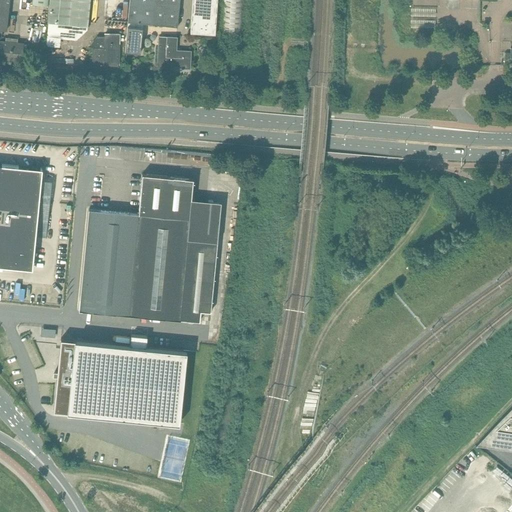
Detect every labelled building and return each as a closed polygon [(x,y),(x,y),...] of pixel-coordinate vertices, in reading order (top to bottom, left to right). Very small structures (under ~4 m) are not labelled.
[(0,0),(0,29),(2,30),(6,30),(9,0),(0,0)] [(49,0),(47,22),(67,24),(69,0),(49,0)] [(69,0),(67,24),(88,26),(90,0),(69,0)] [(129,0),(128,22),(152,24),(154,0),(129,0)] [(154,0),(152,24),(177,27),(179,0),(154,0)] [(192,0),(190,32),(215,34),(217,0),(192,0)] [(221,0),(220,31),(242,33),(243,0),(221,0)] [(127,26),(125,51),(140,53),(143,27),(127,26)] [(93,48),(93,64),(118,65),(119,34),(105,34),(104,48),(93,48)] [(159,36),(157,66),(190,68),(191,51),(176,50),(177,37),(159,36)] [(0,41),(0,57),(21,60),(23,44),(17,43),(17,39),(6,38),(5,42),(0,41)] [(0,164),(0,265),(32,269),(41,179),(42,168),(0,164)] [(139,214),(130,314),(199,321),(200,311),(211,312),(211,304),(214,275),(217,241),(187,238),(191,199),(193,178),(142,173),(142,174),(138,214),(139,214)] [(80,309),(130,314),(139,214),(138,214),(89,209),(80,309)] [(57,377),(53,411),(176,423),(183,350),(146,347),(147,338),(147,336),(131,334),(131,336),(130,345),(61,338),(57,372),(55,371),(55,377),(57,377)] [(511,407),(509,410),(500,419),(476,445),(476,446),(477,445),(478,444),(494,427),(495,429),(493,446),(494,447),(505,448),(511,449),(511,407)]
